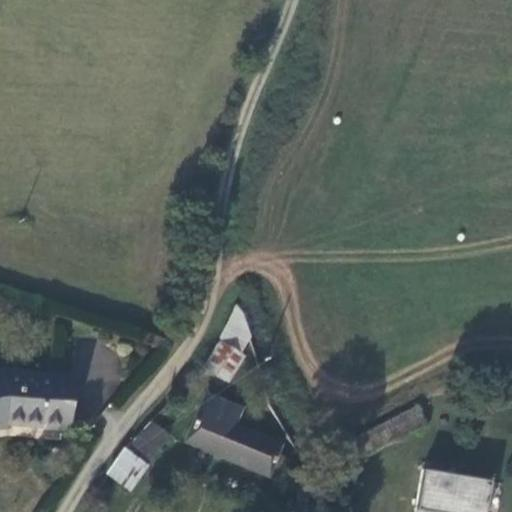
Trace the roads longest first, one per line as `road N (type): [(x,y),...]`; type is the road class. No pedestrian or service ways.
road 1 (track): [(287,0),(192,281)]
road 2 (unclassified): [(69,511),(192,281)]
